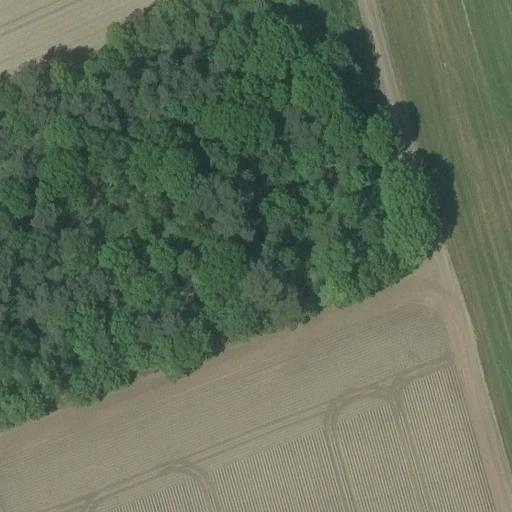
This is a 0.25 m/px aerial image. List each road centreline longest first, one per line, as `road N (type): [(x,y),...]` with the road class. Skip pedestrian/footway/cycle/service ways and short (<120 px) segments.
road 1 (track): [(435,274),(0,450)]
road 2 (track): [(364,0),(435,274)]
road 3 (track): [(435,274),(503,511)]
